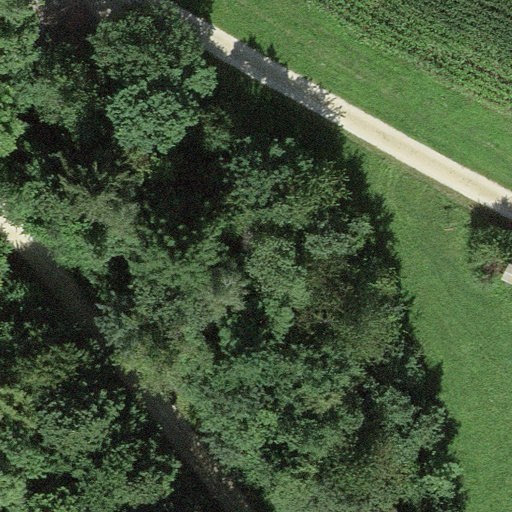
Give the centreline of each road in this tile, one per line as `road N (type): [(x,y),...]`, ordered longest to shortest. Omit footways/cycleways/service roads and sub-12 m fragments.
road 1 (track): [(511,217),(129,0)]
road 2 (track): [(0,220),(78,306),(232,511)]
